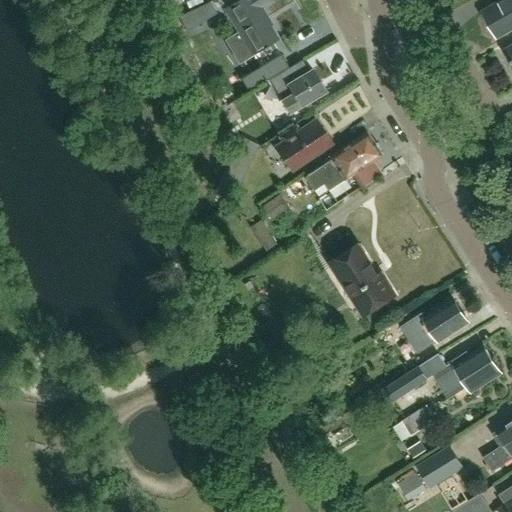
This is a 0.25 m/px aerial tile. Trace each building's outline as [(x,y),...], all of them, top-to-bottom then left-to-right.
[(268,46),(278,40),(265,18),(267,16),(262,8),(273,1),(271,0),(239,0),(226,9),(239,31),(224,40),(239,64),(268,46)] [(511,0),(504,0),(483,12),(484,13),(497,36),(511,27),(511,0)] [(217,14),(210,3),(178,17),(187,31),(217,14)] [(270,70),(286,60),(277,46),(262,56),(270,70)] [(288,84),(294,94),(282,101),(290,114),(326,92),(313,69),(288,84)] [(281,137),(282,139),(273,146),(290,170),(331,142),(317,122),(301,133),(296,127),(281,137)] [(330,156),(332,159),(306,176),(315,190),(325,184),(329,190),(345,179),(345,180),(382,155),(380,151),(381,148),(378,143),(374,143),(367,132),(330,156)] [(259,241),(265,251),(276,244),(270,234),(259,241)] [(379,276),(359,244),(330,263),(364,315),(395,295),(382,274),(379,276)] [(420,346),(424,343),(426,346),(438,339),(439,341),(469,322),(454,298),(424,318),(427,322),(415,330),(404,337),(413,350),(400,359),(408,372),(428,359),(420,346)] [(433,374),(449,398),(468,385),(472,392),(502,372),(484,345),(469,355),(467,352),(453,361),(433,374)] [(394,384),(402,397),(427,381),(419,368),(394,384)] [(427,405),(404,420),(412,434),(436,419),(427,405)] [(511,458),(511,420),(492,433),(501,447),(485,458),(493,470),(511,458)] [(464,468),(450,445),(415,466),(429,489),(464,468)] [(511,511),(511,486),(501,494),(507,503),(499,509),(501,511),(511,511)]
